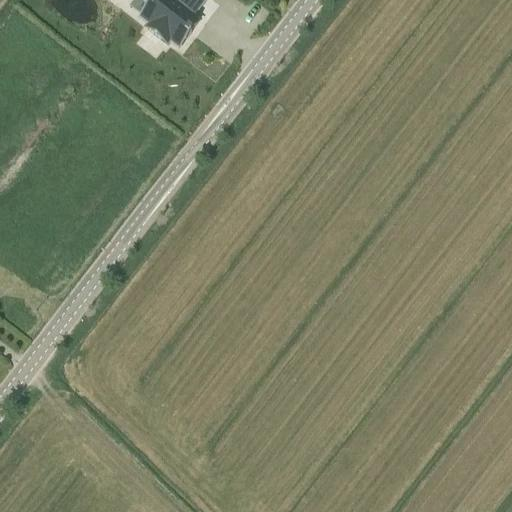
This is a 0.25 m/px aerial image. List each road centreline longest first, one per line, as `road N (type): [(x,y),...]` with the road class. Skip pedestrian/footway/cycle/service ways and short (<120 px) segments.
road 1 (unclassified): [(0,406),(313,0)]
road 2 (track): [(25,372),(156,511)]
